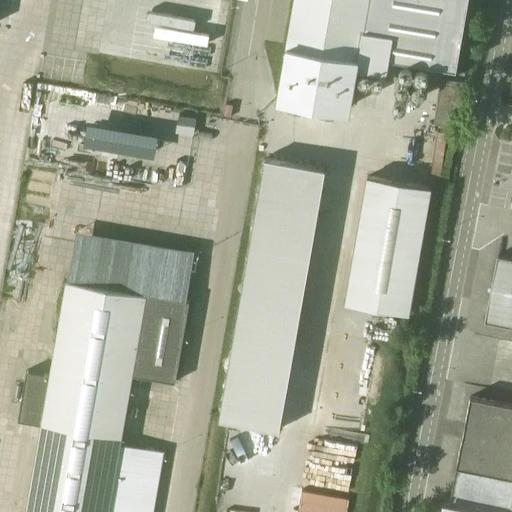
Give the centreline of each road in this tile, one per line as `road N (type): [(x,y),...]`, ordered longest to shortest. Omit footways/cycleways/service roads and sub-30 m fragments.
road 1 (unclassified): [(408,511),(502,0)]
road 2 (unknown): [(0,116),(18,56),(57,0)]
road 3 (unclassified): [(239,122),(260,0)]
